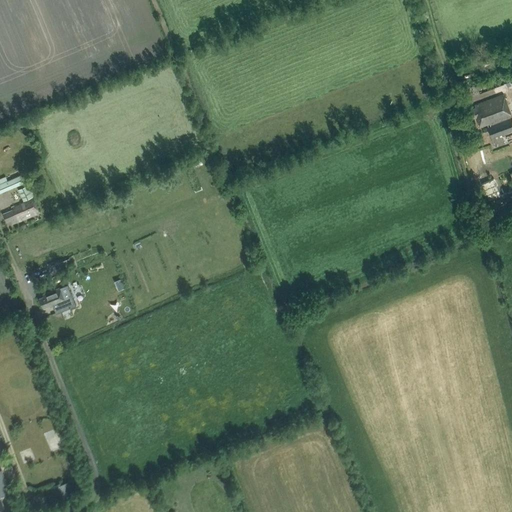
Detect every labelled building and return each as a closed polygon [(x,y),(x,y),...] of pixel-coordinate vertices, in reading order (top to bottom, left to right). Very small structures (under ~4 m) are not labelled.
[(502,76),(505,84),(506,86),(511,83),(511,68),(501,73),(502,76)] [(490,124),(511,116),(504,94),(475,105),(476,107),(469,109),(472,118),(477,116),(480,125),(486,123),(490,122),(490,124)] [(505,143),(502,135),(511,131),(511,117),(511,116),(490,124),(490,122),(486,123),(496,147),(505,143)] [(0,193),(23,183),(20,175),(7,180),(5,176),(0,178),(0,193)] [(511,189),(500,194),(493,179),(482,184),(489,199),(494,197),(497,203),(508,198),(510,204),(511,202),(511,189)] [(18,189),(23,201),(32,197),(27,185),(18,189)] [(12,209),(3,213),(7,222),(10,221),(12,224),(40,212),(33,197),(11,207),(12,209)] [(89,277),(76,281),(82,302),(96,298),(89,277)] [(39,298),(43,308),(50,306),(50,308),(59,304),(58,303),(65,300),(60,287),(43,294),(44,296),(39,298)] [(58,490),(60,490),(63,499),(74,496),(69,480),(56,484),(58,490)]
